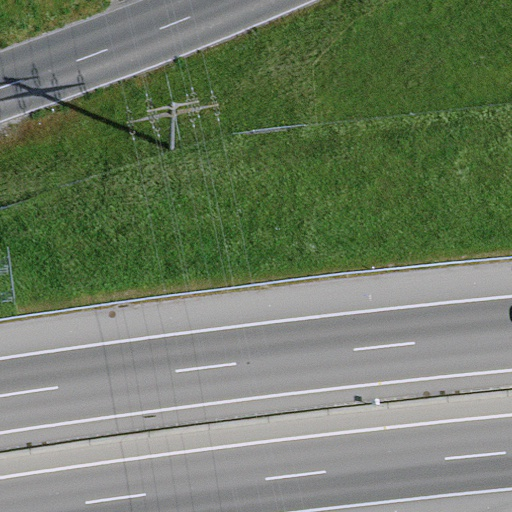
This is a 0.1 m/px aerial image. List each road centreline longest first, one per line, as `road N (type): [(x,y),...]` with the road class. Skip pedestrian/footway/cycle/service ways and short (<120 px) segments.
road 1 (motorway): [(511,333),(0,396)]
road 2 (motorway): [(22,511),(511,452)]
road 3 (primary): [(0,87),(230,0)]
